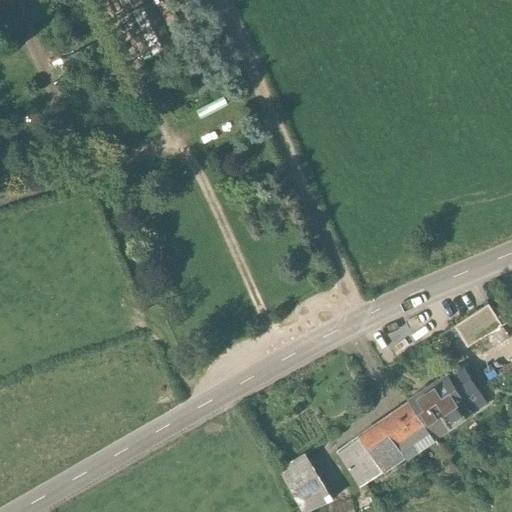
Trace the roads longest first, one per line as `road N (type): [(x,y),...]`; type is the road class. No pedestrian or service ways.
road 1 (residential): [(22,511),(367,318),(511,256)]
road 2 (track): [(225,0),(367,318)]
